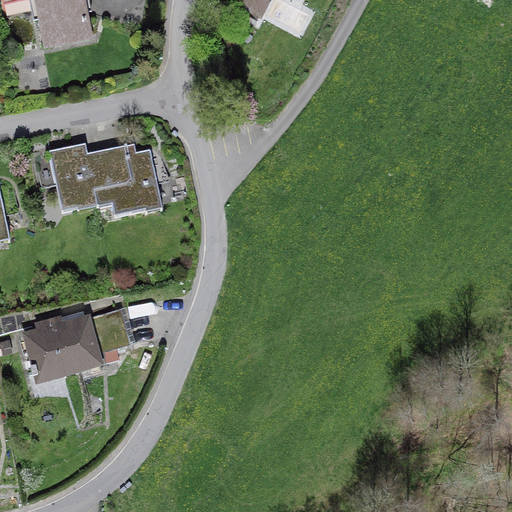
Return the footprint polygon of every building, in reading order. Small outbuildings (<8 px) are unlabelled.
[(89,0),(31,0),(43,61),(100,50),(89,0)] [(229,0),(261,17),(269,0),(229,0)] [(61,219),(98,212),(94,190),(107,187),(102,163),(90,165),(87,150),(35,159),(37,174),(53,172),(61,219)] [(151,154),(102,163),(107,187),(94,190),(98,212),(111,210),(114,223),(162,214),(151,154)] [(0,184),(0,244),(11,243),(0,184)] [(118,306),(23,335),(39,391),(135,362),(118,306)]
